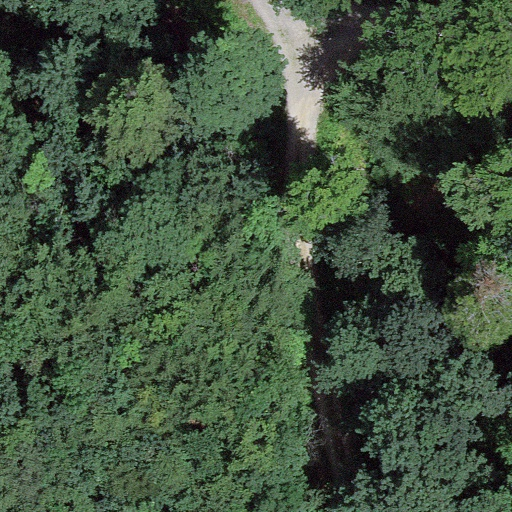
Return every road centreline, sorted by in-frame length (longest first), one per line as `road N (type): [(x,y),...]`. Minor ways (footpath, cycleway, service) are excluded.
road 1 (track): [(296,30),(322,443),(335,511)]
road 2 (track): [(261,0),(296,30),(451,22),(511,42)]
